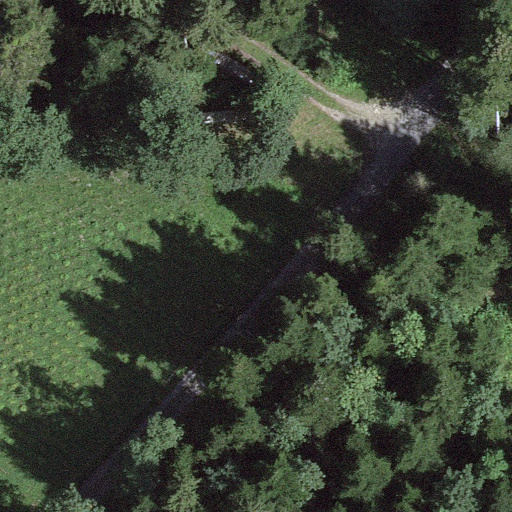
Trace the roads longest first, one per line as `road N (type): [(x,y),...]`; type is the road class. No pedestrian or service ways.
road 1 (track): [(506,0),(311,258),(60,511)]
road 2 (track): [(170,0),(411,134)]
